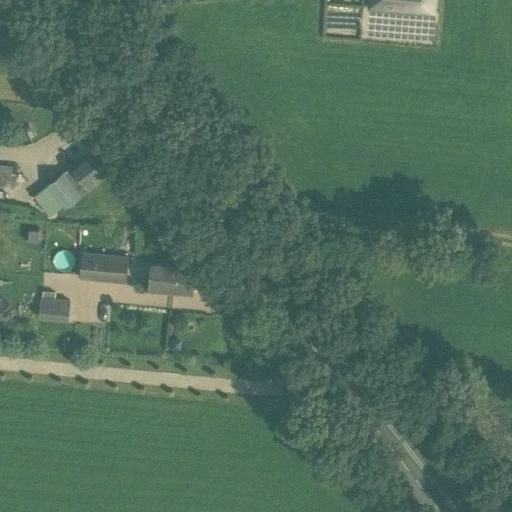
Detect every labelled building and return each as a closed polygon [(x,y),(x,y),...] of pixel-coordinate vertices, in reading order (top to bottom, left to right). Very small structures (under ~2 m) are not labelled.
[(437,13),(437,0),(368,0),(367,7),(437,13)] [(70,166),(33,196),(48,216),(62,205),(65,208),(122,163),(102,137),(69,164),(70,166)] [(0,164),(0,186),(14,188),(16,166),(0,164)] [(84,252),(81,277),(126,282),(128,256),(84,252)] [(152,258),(149,290),(193,294),(196,262),(152,258)] [(42,297),(40,316),(68,319),(70,299),(42,297)]
